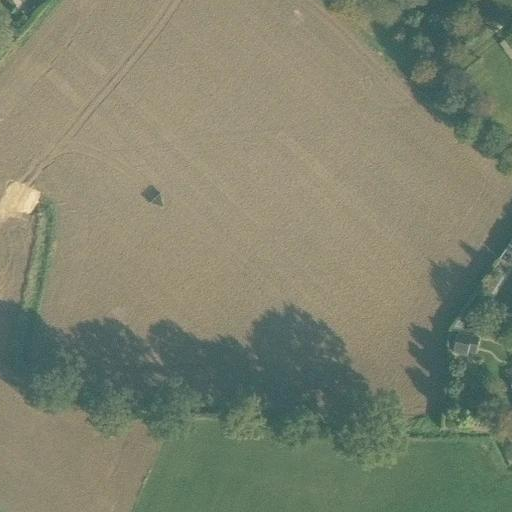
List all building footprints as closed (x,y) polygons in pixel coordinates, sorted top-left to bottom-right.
[(111,0),(100,0),(87,16),(117,41),(135,20),(111,0)] [(233,18),(216,35),(226,44),(233,37),(251,55),(278,27),(259,8),(241,26),(233,18)] [(87,16),(69,38),(100,63),(117,41),(87,16)] [(278,27),(251,55),(270,74),(297,46),(278,27)] [(54,56),(36,78),(66,103),(84,81),(54,56)] [(315,63),(287,91),(306,110),(334,82),(315,63)] [(36,78),(18,99),(48,124),(66,103),(36,78)] [(334,82),(306,110),(326,128),(353,100),(334,82)] [(162,89),(145,110),(175,135),(192,115),(202,124),(210,113),(189,95),(181,105),(162,89)] [(145,110),(128,130),(158,155),(175,135),(145,110)] [(344,126),(327,143),(336,152),(342,145),(362,164),(351,187),(363,193),(378,166),(389,154),(381,146),(390,137),(370,117),(353,135),(344,126)] [(2,119),(0,121),(0,152),(15,165),(33,144),(2,119)] [(111,151),(94,171),(124,196),(141,176),(111,151)] [(94,171),(77,192),(96,208),(88,217),(109,235),(118,225),(108,216),(124,196),(94,171)] [(302,202),(296,215),(316,226),(305,247),(325,258),(336,263),(348,239),(337,234),(343,222),(302,202)] [(284,237),(278,251),(298,261),(288,282),(319,297),(331,273),(320,268),(325,258),(305,247),(284,237)] [(49,253),(20,286),(43,306),(48,300),(61,304),(64,296),(81,301),(86,282),(92,261),(75,256),(65,268),(49,253)] [(81,301),(77,315),(102,323),(106,310),(118,314),(124,293),(130,271),(116,267),(110,289),(86,282),(81,301)] [(118,314),(115,326),(139,333),(142,321),(155,324),(167,281),(153,277),(147,299),(124,293),(118,314)] [(171,282),(159,325),(172,329),(168,341),(192,348),(196,336),(202,314),(179,308),(186,286),(171,282)] [(202,314),(196,336),(208,339),(205,351),(230,359),(240,325),(216,318),(222,297),(208,293),(202,314)] [(248,300),(240,331),(251,334),(245,359),(284,370),(294,332),(293,332),(295,322),(273,316),(275,307),(248,300)] [(459,332),(458,334),(454,354),(468,357),(472,335),(459,332)]
